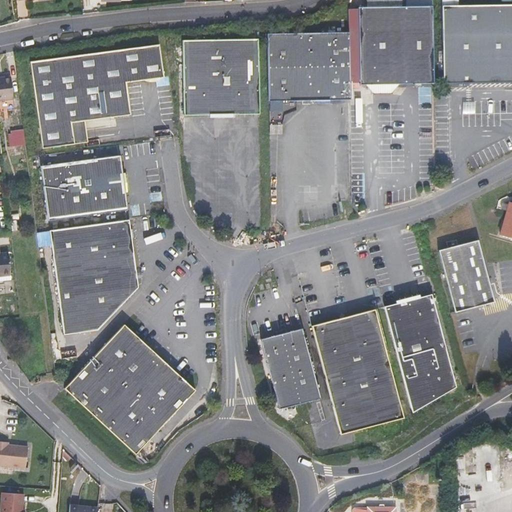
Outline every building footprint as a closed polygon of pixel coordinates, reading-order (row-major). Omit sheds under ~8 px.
[(348,35),(349,82),(359,82),(359,84),(365,84),(372,94),(390,93),(397,83),(418,83),(433,83),(431,6),(431,1),(406,2),(406,7),(358,8),(358,9),(348,10),(348,35)] [(511,5),(442,6),(443,76),(443,82),(511,81),(511,5)] [(348,35),(299,36),(302,103),(350,102),(349,82),(348,35)] [(302,103),(299,36),(267,36),(269,103),(302,103)] [(184,43),(185,119),(260,118),(259,42),(184,43)] [(75,144),(73,124),(82,122),(132,115),(128,85),(164,79),(159,46),(32,63),(42,149),(75,144)] [(0,99),(13,98),(11,78),(0,79),(0,99)] [(75,144),(85,143),(82,122),(73,124),(75,144)] [(26,145),(24,130),(15,132),(16,147),(26,145)] [(126,210),(124,190),(121,175),(119,156),(40,168),(47,222),(126,210)] [(511,202),(509,202),(508,204),(502,202),(500,209),(506,211),(499,235),(511,238),(511,202)] [(99,330),(138,287),(136,278),(136,273),(128,220),(49,231),(63,335),(99,330)] [(477,240),(438,250),(454,312),(494,302),(484,264),(477,240)] [(0,252),(0,276),(11,275),(8,254),(0,254),(0,252)] [(431,294),(384,306),(412,413),(456,387),(431,294)] [(374,309),(311,325),(340,435),(363,428),(403,418),(374,309)] [(67,386),(64,388),(78,401),(136,454),(195,390),(172,369),(167,364),(153,364),(152,350),(124,324),(78,373),(67,386)] [(301,328),(260,339),(279,409),(305,402),(319,398),(301,328)] [(167,364),(167,349),(152,350),(153,364),(167,364)] [(0,466),(26,469),(28,448),(13,446),(12,448),(8,448),(9,446),(9,444),(0,442),(0,466)] [(23,494),(1,492),(0,511),(24,511),(25,510),(22,510),(23,494)]
